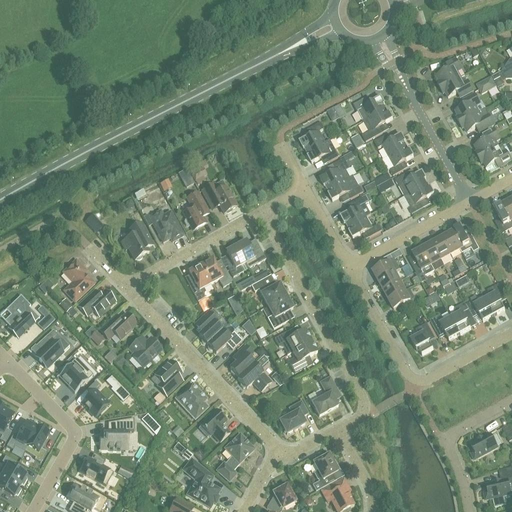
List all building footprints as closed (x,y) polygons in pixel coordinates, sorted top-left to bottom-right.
[(504,76),(511,71),(511,47),(511,48),(511,50),(511,59),(509,61),(502,72),(492,78),(494,82),(504,76)] [(440,89),(460,78),(455,68),(459,66),(456,60),(443,67),(446,72),(437,77),(439,83),(437,84),(440,89)] [(463,84),(460,78),(440,89),(443,95),(445,94),(448,99),(460,93),(463,98),(473,92),(468,82),(463,84)] [(479,91),(494,83),(492,78),(477,86),(479,91)] [(494,83),(479,91),(482,96),(497,88),(494,83)] [(480,113),(479,113),(477,108),(481,105),(475,95),(462,102),(465,107),(456,112),(458,118),(456,119),(459,124),(480,113)] [(368,106),(365,100),(354,106),(357,112),(363,122),(368,120),(386,110),(383,106),(385,106),(381,99),(368,106)] [(362,137),(366,143),(383,134),(380,128),(393,120),(389,114),(388,114),(386,110),(368,120),(363,122),(369,133),(362,137)] [(480,113),(459,124),(462,130),(465,129),(467,134),(477,129),(479,134),(494,126),(485,110),(479,113),(480,113)] [(308,153),(325,143),(319,133),(324,130),(321,124),(310,130),(313,136),(300,143),(304,150),(305,149),(308,153)] [(499,148),(496,143),(500,140),(494,130),(483,136),(486,141),(475,147),(478,153),(476,154),(479,159),(499,148)] [(345,137),(350,147),(358,144),(353,133),(345,137)] [(385,137),(375,143),(378,149),(383,147),(388,158),(406,148),(404,144),(405,143),(402,136),(389,143),(385,137)] [(325,143),(308,153),(310,157),(308,158),(312,165),(325,158),(328,164),(339,158),(330,141),(325,143)] [(503,146),(499,148),(479,159),(482,165),(484,164),(487,169),(496,164),(499,169),(511,162),(503,146)] [(388,158),(383,161),(388,172),(390,171),(393,177),(404,171),(401,165),(414,158),(410,151),(408,152),(406,148),(388,158)] [(350,179),(350,178),(346,172),(350,170),(345,159),(332,166),(335,173),(321,181),(324,187),(326,187),(328,191),(350,179)] [(395,181),(399,187),(404,197),(427,185),(425,181),(426,180),(422,174),(409,181),(406,175),(395,181)] [(396,188),(391,176),(377,182),(374,176),(371,177),(374,183),(369,186),(371,191),(381,187),(384,194),(396,188)] [(352,177),(350,178),(350,179),(328,191),(330,195),(329,196),(333,202),(347,194),(351,200),(363,194),(360,187),(358,188),(352,177)] [(202,192),(207,201),(213,211),(220,207),(224,215),(226,214),(228,215),(231,213),(232,211),(237,208),(236,206),(236,205),(235,201),(233,201),(226,189),(218,193),(214,185),(202,192)] [(427,185),(404,197),(410,209),(409,209),(412,216),(423,210),(420,203),(434,195),(431,188),(429,189),(427,185)] [(193,232),(207,224),(213,221),(198,194),(187,199),(188,200),(188,199),(192,206),(189,208),(188,210),(189,211),(184,214),(187,220),(185,221),(185,224),(186,227),(189,228),(190,227),(193,232)] [(354,211),(341,218),(345,225),(347,224),(349,228),(366,218),(371,216),(365,205),(372,202),(368,196),(362,199),(351,205),(354,211)] [(500,220),(495,223),(502,235),(503,234),(507,232),(511,229),(511,217),(505,205),(495,210),(500,220)] [(173,243),(184,237),(171,213),(163,217),(161,212),(149,218),(163,244),(171,240),(173,243)] [(89,226),(95,221),(95,219),(93,216),(86,222),(89,226)] [(366,218),(349,228),(351,232),(349,233),(353,240),(366,233),(370,239),(382,232),(379,226),(372,229),(366,218)] [(143,257),(149,254),(147,250),(154,247),(141,224),(129,231),(132,238),(122,243),(126,251),(129,250),(135,261),(136,261),(138,262),(140,261),(141,260),(143,259),(143,257)] [(461,229),(451,234),(460,251),(460,250),(462,254),(471,249),(474,253),(479,250),(471,236),(466,239),(461,229)] [(451,234),(441,239),(450,256),(460,251),(451,234)] [(441,239),(432,244),(441,261),(450,256),(441,239)] [(236,248),(245,265),(251,262),(254,267),(266,261),(260,250),(253,254),(246,242),(236,248)] [(432,244),(423,250),(432,266),(441,261),(432,244)] [(245,265),(236,248),(226,253),(233,265),(228,268),(233,279),(243,273),(240,267),(245,265)] [(432,266),(423,250),(413,255),(415,260),(410,263),(418,277),(419,278),(424,275),(422,271),(432,266)] [(383,267),(373,272),(378,282),(395,273),(400,270),(395,260),(393,261),(391,256),(386,259),(380,262),(383,267)] [(201,267),(211,285),(219,281),(223,289),(233,284),(225,269),(220,273),(213,260),(210,262),(208,261),(206,261),(205,262),(204,264),(204,265),(201,267)] [(87,273),(76,262),(63,274),(73,284),(64,292),(75,304),(95,285),(85,275),(87,273)] [(211,285),(201,267),(198,268),(197,268),(195,267),(193,268),(192,270),(192,272),(189,273),(195,284),(189,287),(198,303),(204,299),(204,291),(203,289),(211,285)] [(395,273),(378,282),(384,292),(400,283),(395,273)] [(271,276),(264,280),(257,284),(251,287),(255,294),(259,291),(268,308),(286,298),(284,293),(286,292),(282,286),(280,287),(280,285),(277,287),(271,276)] [(448,282),(445,276),(439,280),(444,288),(452,284),(450,281),(448,282)] [(400,283),(384,292),(389,301),(405,292),(400,283)] [(491,298),(485,301),(494,317),(505,311),(500,302),(506,298),(499,285),(487,291),(491,298)] [(405,292),(389,301),(394,311),(399,308),(402,314),(407,311),(417,305),(414,300),(409,290),(405,292)] [(89,298),(78,308),(87,317),(93,312),(99,318),(115,303),(111,299),(111,297),(108,294),(106,294),(105,292),(94,302),(89,298)] [(11,316),(5,323),(7,325),(10,328),(9,330),(18,340),(29,330),(39,319),(29,308),(25,304),(27,303),(21,297),(6,311),(11,316)] [(286,298),(268,308),(273,317),(268,320),(274,331),(294,319),(290,312),(293,310),(292,308),(294,307),(291,301),(289,302),(286,298)] [(234,309),(243,305),(240,299),(231,303),(234,309)] [(494,317),(485,301),(479,304),(477,300),(466,306),(472,317),(478,313),(483,323),(494,317)] [(472,317),(466,306),(455,312),(457,316),(451,319),(460,336),(471,330),(466,320),(472,317)] [(207,346),(222,332),(217,327),(217,324),(222,320),(213,311),(209,313),(202,319),(210,327),(199,337),(202,340),(202,342),(202,344),(203,345),(205,345),(207,345),(207,346)] [(177,315),(170,319),(175,327),(182,322),(177,315)] [(137,326),(127,316),(120,322),(116,317),(100,332),(108,341),(114,335),(121,341),(137,326)] [(460,336),(451,319),(445,323),(443,318),(438,321),(436,318),(430,321),(436,332),(442,329),(449,342),(460,336)] [(411,341),(417,352),(419,351),(422,357),(433,351),(428,341),(434,338),(427,324),(416,331),(419,337),(411,341)] [(259,332),(264,338),(269,334),(265,328),(259,332)] [(53,331),(36,347),(41,352),(38,356),(39,356),(38,358),(40,360),(39,361),(48,370),(63,355),(53,344),(60,338),(53,331)] [(227,337),(222,332),(207,346),(208,347),(208,348),(208,350),(209,351),(211,352),(213,351),(216,355),(227,345),(232,351),(242,342),(234,333),(230,337),(227,337)] [(291,354),(311,343),(310,342),(311,340),(310,338),(309,336),(308,335),(306,334),(305,332),(291,340),(287,333),(274,340),(279,348),(284,349),(287,347),(291,354)] [(97,333),(95,334),(91,338),(90,339),(99,347),(105,341),(97,333)] [(142,339),(130,351),(135,356),(133,357),(143,368),(161,352),(151,341),(147,344),(142,339)] [(311,343),(291,354),(295,361),(291,363),(290,366),(295,374),(309,366),(306,360),(317,354),(316,352),(316,350),(316,349),(315,347),(314,346),(312,345),(311,343)] [(239,379),(254,365),(248,359),(253,355),(246,347),(233,359),(237,364),(230,370),(231,371),(230,373),(233,376),(236,376),(239,379)] [(124,370),(124,363),(126,362),(121,357),(114,363),(123,371),(124,370)] [(58,377),(58,378),(68,388),(73,394),(75,395),(89,382),(86,378),(90,374),(77,360),(61,375),(58,377)] [(270,372),(277,367),(272,361),(265,366),(270,372)] [(155,376),(151,381),(158,387),(167,398),(183,383),(178,378),(182,374),(170,362),(155,376)] [(442,364),(434,368),(436,372),(444,368),(442,364)] [(239,379),(237,380),(241,384),(240,386),(243,390),(245,389),(246,390),(253,384),(261,393),(271,383),(254,365),(239,379)] [(331,395),(338,391),(330,378),(320,384),(327,396),(312,405),(319,418),(338,407),(331,395)] [(112,379),(108,384),(113,390),(112,391),(123,403),(129,397),(112,379)] [(91,396),(81,405),(89,413),(90,412),(96,419),(106,409),(109,407),(110,406),(109,405),(104,400),(96,392),(101,388),(96,383),(86,392),(91,396)] [(179,397),(175,400),(195,421),(209,409),(204,404),(207,401),(192,385),(179,397)] [(294,433),(300,430),(299,429),(306,425),(302,418),(308,414),(302,403),(290,410),(293,416),(287,419),(286,418),(281,421),(281,422),(280,423),(281,424),(280,425),(283,430),(284,430),(287,436),(293,432),(294,433)] [(3,411),(0,417),(0,436),(2,437),(0,440),(0,441),(5,444),(11,434),(6,431),(14,417),(11,416),(13,414),(6,410),(5,412),(3,411)] [(230,435),(222,426),(226,422),(217,411),(211,417),(209,416),(205,420),(206,421),(200,427),(201,427),(199,429),(207,438),(209,436),(210,437),(212,435),(220,444),(230,435)] [(101,442),(101,451),(128,451),(128,433),(134,433),(134,421),(114,424),(114,432),(114,435),(104,435),(104,442),(101,442)] [(14,435),(7,448),(13,451),(15,447),(25,453),(37,431),(36,430),(37,427),(31,424),(29,426),(27,425),(19,438),(14,435)] [(511,441),(511,430),(509,426),(502,430),(509,443),(511,441)] [(37,431),(25,453),(36,459),(35,461),(40,464),(46,453),(41,450),(49,436),(38,430),(37,431)] [(471,446),(475,453),(473,454),(472,456),(473,458),(474,460),(476,460),(478,460),(498,449),(490,435),(484,438),(477,442),(471,446)] [(254,451),(240,436),(225,450),(232,457),(225,466),(224,465),(217,472),(229,483),(236,475),(233,473),(240,465),(254,451)] [(186,451),(178,444),(174,449),(182,455),(186,451)] [(86,465),(81,474),(86,477),(94,482),(106,488),(114,474),(102,468),(105,462),(94,455),(90,461),(89,461),(89,460),(88,462),(86,465)] [(335,482),(332,476),(340,472),(336,465),(335,466),(329,456),(314,465),(318,472),(314,474),(319,483),(313,486),(317,492),(323,489),(337,482),(336,481),(335,482)] [(4,465),(0,471),(0,476),(20,488),(21,486),(24,487),(27,481),(25,479),(26,477),(13,469),(16,464),(5,458),(2,464),(4,465)] [(210,510),(220,491),(210,485),(213,478),(192,461),(183,472),(195,482),(187,497),(195,501),(195,502),(202,506),(203,505),(210,510)] [(493,484),(486,485),(488,493),(486,494),(485,496),(485,498),(486,500),(488,501),(490,501),(493,500),(495,509),(506,506),(504,497),(511,496),(508,480),(511,479),(511,467),(499,472),(501,481),(493,483),(493,484)] [(0,492),(1,491),(14,499),(15,496),(18,498),(21,491),(19,490),(20,488),(0,476),(0,492)] [(331,502),(336,511),(349,511),(350,511),(350,509),(354,507),(345,491),(347,490),(348,489),(348,488),(348,487),(344,480),(322,492),(328,504),(331,502)] [(287,485),(280,489),(281,491),(274,495),(275,498),(273,499),(267,509),(271,511),(281,511),(282,510),(295,503),(290,493),(291,492),(287,485)] [(73,496),(70,502),(79,507),(77,509),(75,511),(91,511),(98,500),(92,497),(93,495),(88,493),(88,494),(86,493),(86,492),(82,490),(81,491),(75,487),(70,495),(73,496)] [(191,511),(193,510),(177,501),(170,511),(191,511)]
